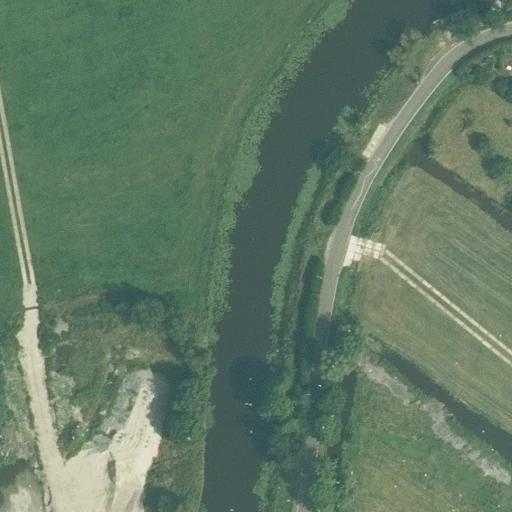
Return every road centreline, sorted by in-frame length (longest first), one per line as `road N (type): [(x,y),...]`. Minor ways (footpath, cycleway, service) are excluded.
road 1 (tertiary): [(303,511),(324,313),(354,205),(398,128),(448,64),(511,30)]
road 2 (track): [(64,511),(0,131)]
road 3 (track): [(511,362),(381,256),(339,245)]
